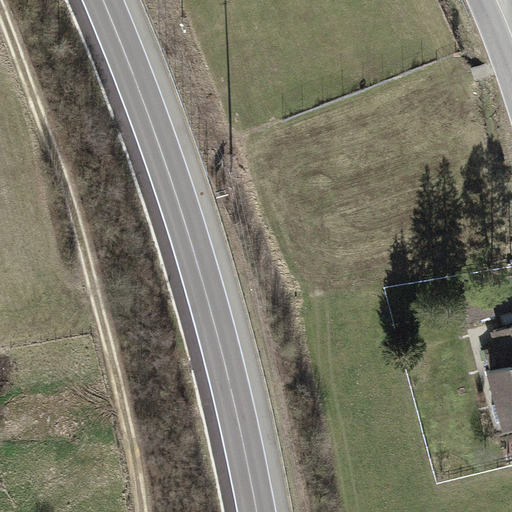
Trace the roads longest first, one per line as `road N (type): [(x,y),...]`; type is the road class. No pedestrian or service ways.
road 1 (trunk): [(102,0),(214,310),(262,511)]
road 2 (track): [(148,511),(120,356),(62,162),(0,0)]
